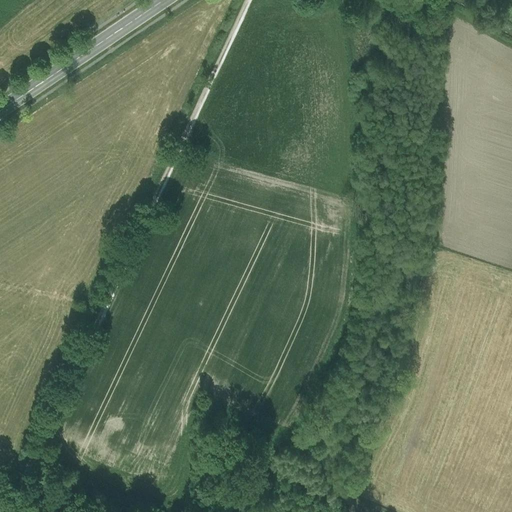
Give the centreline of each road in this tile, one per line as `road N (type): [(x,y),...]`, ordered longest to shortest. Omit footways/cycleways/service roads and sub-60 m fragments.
road 1 (track): [(8,511),(248,0)]
road 2 (secondary): [(163,0),(0,111)]
road 3 (track): [(378,511),(265,461)]
